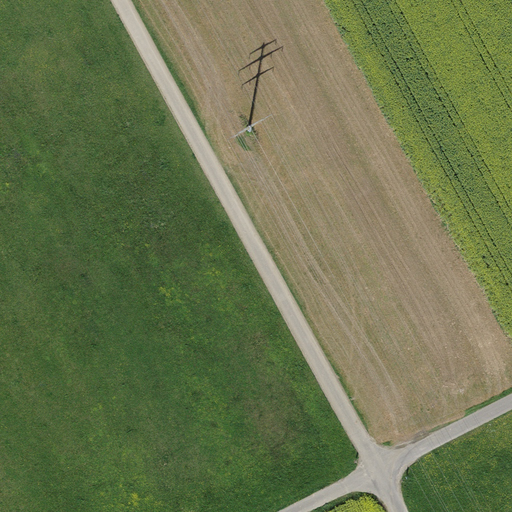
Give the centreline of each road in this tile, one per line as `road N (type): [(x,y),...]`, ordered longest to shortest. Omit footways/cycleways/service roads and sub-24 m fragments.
road 1 (unclassified): [(400,511),(117,0)]
road 2 (track): [(294,511),(511,399)]
